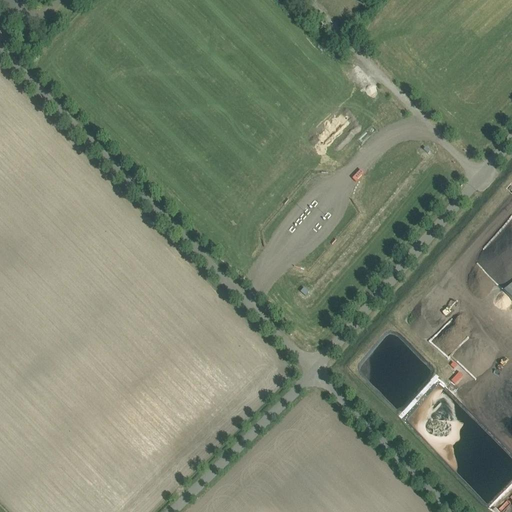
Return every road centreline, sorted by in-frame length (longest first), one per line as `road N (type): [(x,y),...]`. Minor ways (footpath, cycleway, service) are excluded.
road 1 (unclassified): [(313,360),(295,353),(0,51)]
road 2 (unclassified): [(479,178),(305,0)]
road 3 (unclassified): [(313,360),(326,355),(479,178)]
road 4 (unclassified): [(171,511),(304,382),(313,360)]
road 5 (unclassified): [(313,360),(319,377),(451,511)]
